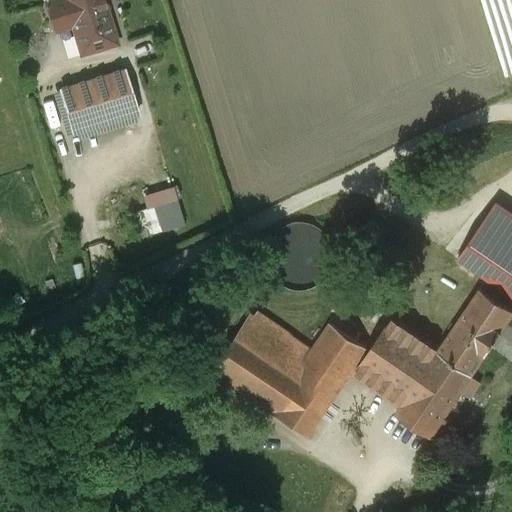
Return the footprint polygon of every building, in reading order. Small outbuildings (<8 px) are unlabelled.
[(71,26),(74,34),(110,23),(102,0),(49,0),(47,1),(55,32),(71,26)] [(117,44),(110,23),(74,34),(81,55),(117,44)] [(125,68),(60,91),(72,134),(138,113),(125,68)] [(174,200),(133,212),(139,233),(181,220),(174,200)] [(511,220),(493,207),(458,258),(481,273),(511,294),(511,220)] [(321,232),(309,229),(296,231),(285,237),(277,246),(274,258),(274,271),(279,282),(288,291),(300,296),(312,297),(324,293),(334,285),(340,274),(341,261),(339,249),(331,239),(321,232)] [(437,352),(472,376),(501,332),(511,316),(511,310),(480,289),(438,351),(437,352)] [(511,316),(501,332),(511,339),(511,316)] [(308,358),(247,317),(211,370),(271,411),(270,412),(307,437),(368,348),(331,323),(308,358)] [(433,433),(472,376),(437,352),(438,351),(394,321),(358,373),(403,403),(399,410),(433,433)] [(343,511),(363,486),(301,439),(280,468),(305,487),(286,511),(343,511)] [(206,477),(199,498),(222,505),(228,484),(206,477)]
